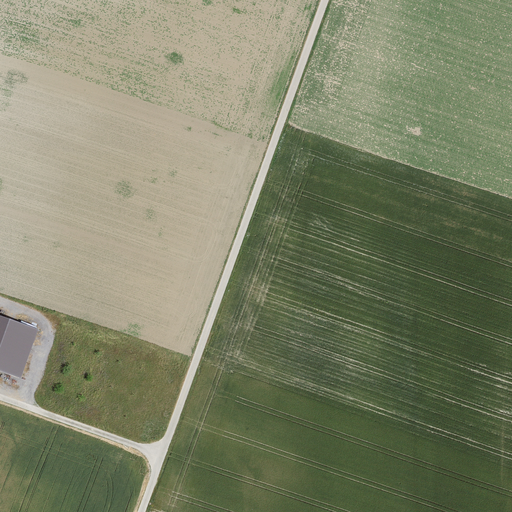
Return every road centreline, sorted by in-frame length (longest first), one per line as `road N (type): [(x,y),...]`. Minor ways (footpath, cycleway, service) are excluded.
road 1 (track): [(159,458),(324,0)]
road 2 (track): [(159,458),(0,400)]
